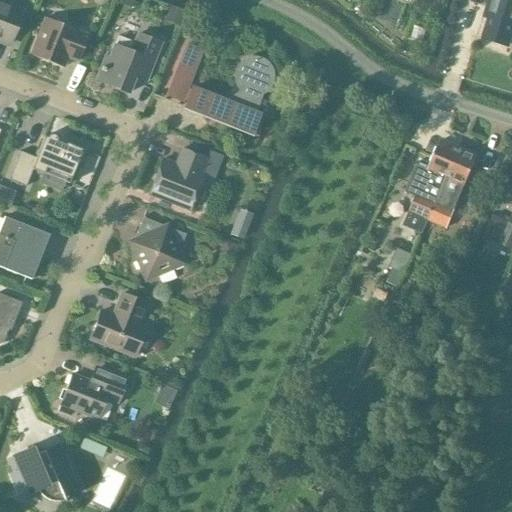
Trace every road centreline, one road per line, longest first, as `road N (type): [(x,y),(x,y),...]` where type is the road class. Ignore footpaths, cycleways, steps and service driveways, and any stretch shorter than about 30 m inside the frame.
road 1 (residential): [(0,382),(39,362),(81,252),(95,248),(137,132),(0,76)]
road 2 (unclassified): [(511,122),(369,70),(306,20),(249,0)]
